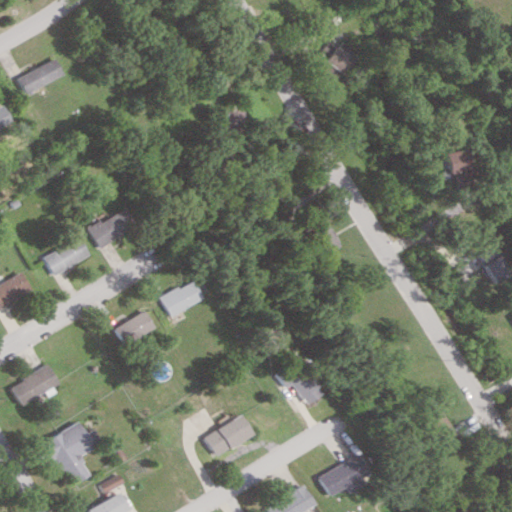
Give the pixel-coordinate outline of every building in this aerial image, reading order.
[(347,60),(324,39),(313,51),(320,57),(318,60),(334,75),(347,60)] [(19,91),(55,76),(48,59),(12,74),(19,91)] [(217,133),(236,132),(235,108),(216,108),(217,133)] [(430,152),(435,173),(441,172),(445,189),(460,186),(451,147),(430,152)] [(80,228),(92,247),(126,226),(114,207),(80,228)] [(325,216),(308,224),(322,254),(339,246),(325,216)] [(81,257),(73,237),(35,254),(44,273),(81,257)] [(467,254),(483,281),(500,270),(484,244),(467,254)] [(0,279),(0,303),(27,288),(16,270),(0,279)] [(151,296),(162,315),(193,298),(182,279),(151,296)] [(146,328),(137,310),(107,325),(116,343),(146,328)] [(256,351),(269,353),(271,341),(258,339),(256,351)] [(312,395),(294,361),(270,374),(277,386),(286,382),(297,403),(312,395)] [(50,382),(40,364),(2,385),(13,405),(43,388),(42,387),(50,382)] [(421,421),(437,449),(466,432),(459,420),(448,427),(439,411),(421,421)] [(197,436),(209,455),(246,433),(234,413),(197,436)] [(36,440),(59,485),(79,474),(69,455),(90,444),(82,429),(76,433),(70,421),(36,440)] [(306,474),(317,496),(349,481),(347,476),(353,473),(344,456),(306,474)] [(95,490),(114,481),(111,473),(91,482),(95,490)] [(287,511),(304,504),(296,486),(256,504),(259,511),(287,511)] [(79,508),(81,511),(113,511),(119,509),(109,491),(79,508)]
